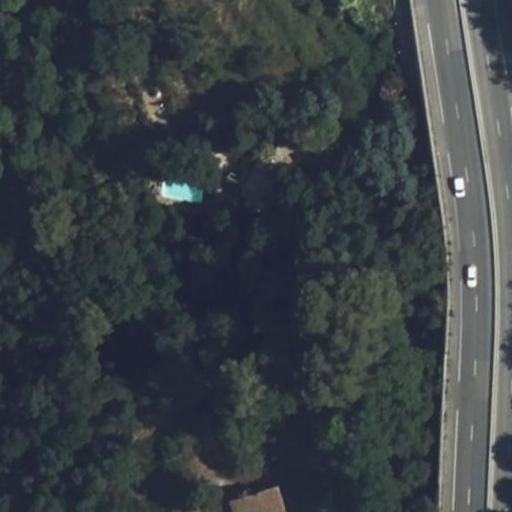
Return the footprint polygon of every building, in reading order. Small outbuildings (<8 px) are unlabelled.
[(311,129),(281,140),(270,159),(261,155),(250,175),(244,186),(242,191),(250,195),(246,201),(262,210),(265,203),(275,209),(283,195),(285,197),(291,186),(289,184),(294,175),(329,194),(352,152),(311,129)] [(250,175),(261,155),(249,148),(238,168),(250,175)] [(230,173),(228,177),(236,181),(239,177),(230,173)] [(164,200),(159,192),(152,197),(156,205),(164,200)] [(240,511),(285,511),(277,485),(236,499),(240,511)]
